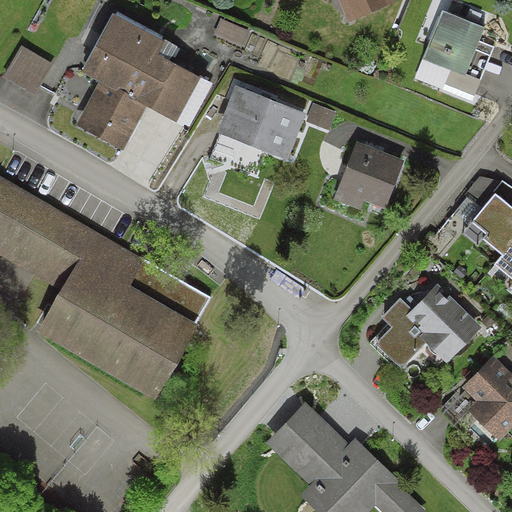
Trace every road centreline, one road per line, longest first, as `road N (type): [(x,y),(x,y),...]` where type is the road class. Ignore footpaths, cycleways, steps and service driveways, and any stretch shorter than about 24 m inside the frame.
road 1 (residential): [(0,120),(158,213),(320,329)]
road 2 (residential): [(320,329),(511,108)]
road 3 (residential): [(320,329),(339,370),(485,511)]
road 4 (residential): [(168,511),(320,329)]
